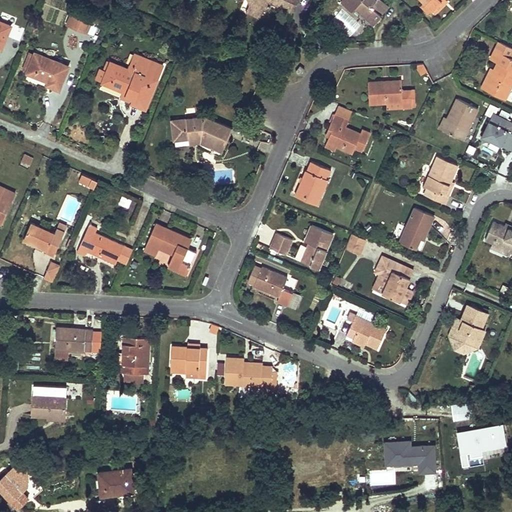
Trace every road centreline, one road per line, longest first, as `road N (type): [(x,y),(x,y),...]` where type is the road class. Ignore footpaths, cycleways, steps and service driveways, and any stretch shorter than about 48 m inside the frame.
road 1 (residential): [(212,310),(368,377),(396,376),(409,364),(479,208),(493,196),(511,196)]
road 2 (residential): [(244,229),(48,143)]
road 3 (residential): [(212,310),(0,295)]
road 4 (residential): [(352,55),(331,62),(300,98),(244,229)]
road 5 (residential): [(352,55),(421,51),(485,0)]
road 6 (unknown): [(287,511),(376,500),(418,480)]
